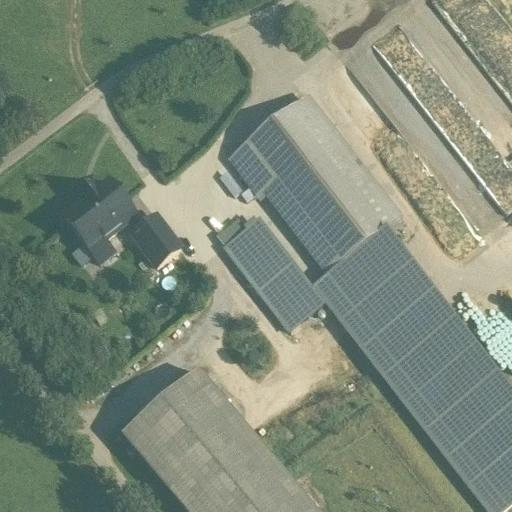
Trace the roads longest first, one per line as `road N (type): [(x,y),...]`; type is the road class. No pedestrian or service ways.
road 1 (track): [(0,165),(126,73),(307,0)]
road 2 (track): [(0,344),(138,511)]
